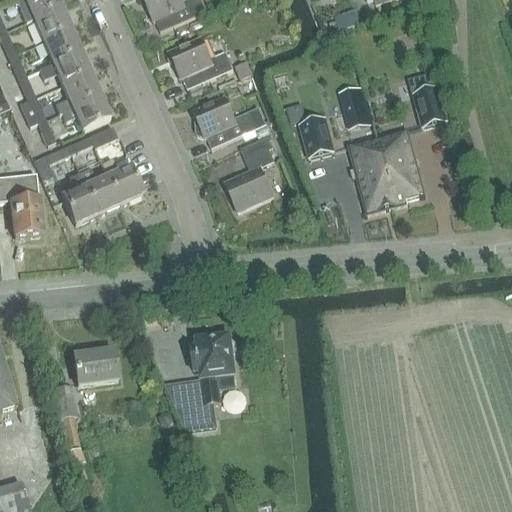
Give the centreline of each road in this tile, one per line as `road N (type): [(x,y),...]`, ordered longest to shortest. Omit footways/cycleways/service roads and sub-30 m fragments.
road 1 (tertiary): [(198,285),(511,253)]
road 2 (residential): [(198,285),(186,204),(101,0)]
road 3 (tertiary): [(0,303),(198,285)]
